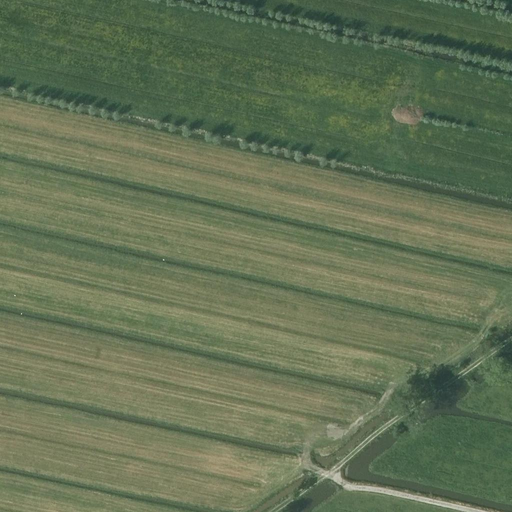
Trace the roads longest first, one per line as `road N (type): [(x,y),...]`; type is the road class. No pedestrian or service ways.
road 1 (track): [(328,473),(511,341)]
road 2 (track): [(475,511),(351,487),(328,473)]
